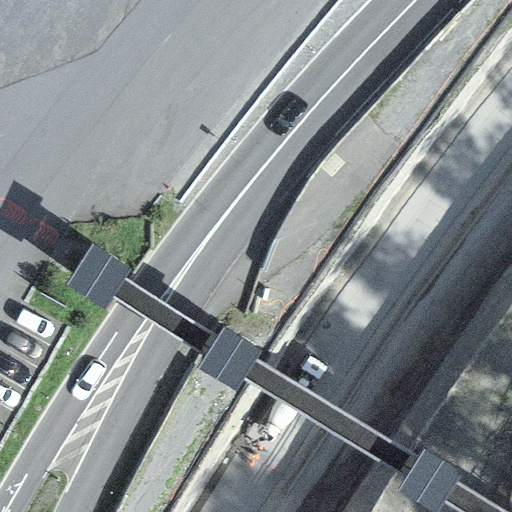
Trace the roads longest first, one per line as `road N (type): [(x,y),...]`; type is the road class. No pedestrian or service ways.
road 1 (primary): [(42,511),(79,436),(207,241),(419,0)]
road 2 (trunk): [(274,511),(379,338),(511,154)]
road 3 (track): [(511,400),(454,511)]
